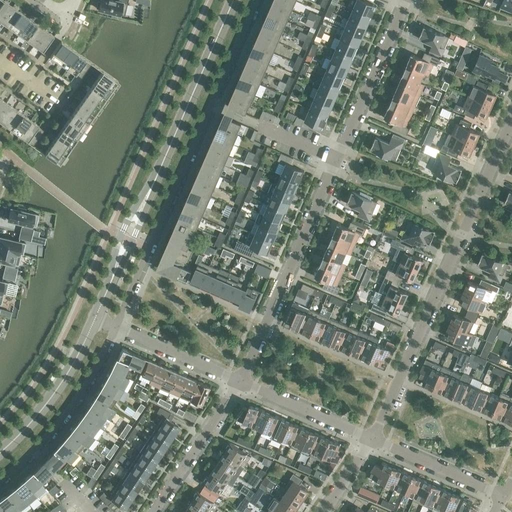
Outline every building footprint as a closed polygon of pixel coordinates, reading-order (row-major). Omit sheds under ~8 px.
[(12,6),(4,0),(0,5),(0,21),(1,22),(12,6)] [(98,9),(124,15),(127,0),(99,0),(99,2),(97,1),(96,8),(98,8),(98,9)] [(273,0),(273,2),(292,11),(296,0),(295,0),(273,0)] [(357,0),(353,10),(371,17),(376,6),(375,5),(362,0),(357,0)] [(511,0),(502,0),(500,6),(511,11),(511,7),(511,0)] [(269,10),(268,13),(287,21),(292,11),(273,2),(273,3),(272,3),(269,10)] [(20,12),(12,6),(1,22),(9,28),(20,12)] [(370,18),(371,17),(353,10),(349,19),(366,27),(370,18)] [(18,34),(29,18),(20,12),(9,28),(18,34)] [(265,21),(264,23),(283,32),(287,21),(268,13),(264,20),(265,21)] [(37,24),(29,18),(18,34),(26,40),(37,24)] [(349,19),(344,29),(362,37),(366,27),(349,19)] [(278,42),(283,32),(264,23),(262,26),(259,33),(259,34),(278,42)] [(34,45),(45,30),(37,24),(26,40),(34,45)] [(423,27),(419,38),(418,39),(432,44),(429,51),(441,56),(449,37),(424,26),(423,27)] [(344,29),(340,39),(358,47),(358,46),(362,37),(344,29)] [(54,36),(45,30),(34,45),(42,51),(54,36)] [(278,42),(259,34),(258,37),(257,37),(254,44),(255,44),(273,53),(278,42)] [(353,57),(358,47),(340,39),(336,49),(353,57)] [(63,42),(61,41),(50,57),(58,63),(69,47),(63,42)] [(269,63),(273,53),(255,44),(253,47),(250,54),(250,55),(269,63)] [(58,63),(67,69),(78,53),(69,47),(58,63)] [(353,58),(353,57),(336,49),(331,59),(349,67),(353,58)] [(75,75),(76,74),(86,59),(78,53),(67,69),(75,75)] [(437,66),(440,59),(427,54),(425,60),(411,54),(411,55),(407,65),(429,74),(433,64),(437,66)] [(490,58),(479,54),(472,70),(483,75),(483,74),(493,78),(494,77),(503,82),(506,75),(496,71),(498,67),(488,62),(490,58)] [(245,65),(264,74),(269,63),(250,55),(249,58),(248,58),(245,65),(246,65),(245,65)] [(92,63),(86,59),(76,74),(81,77),(92,63)] [(345,76),(349,67),(331,59),(327,69),(345,77),(345,76)] [(458,62),(456,67),(462,70),(464,65),(459,62),(458,62)] [(260,84),(264,74),(245,65),(244,68),(241,75),(241,76),(260,84)] [(428,75),(429,74),(407,65),(402,75),(424,85),(424,84),(420,83),(424,73),(428,75)] [(340,87),(345,77),(327,69),(323,79),(340,87)] [(468,74),(456,69),(454,74),(465,79),(468,74)] [(102,70),(96,79),(112,90),(118,81),(102,70)] [(398,86),(419,95),(424,85),(402,75),(398,86)] [(255,95),(260,84),(241,76),(240,79),(239,79),(236,86),(255,95)] [(106,98),(112,90),(96,79),(90,87),(106,98)] [(340,87),(323,79),(318,89),(336,96),(340,87)] [(473,84),(468,96),(491,106),(496,94),(486,90),(488,85),(478,80),(475,85),(473,84)] [(232,97),(251,105),(255,95),(236,86),(235,89),(231,96),(232,96),(232,97)] [(415,106),(419,95),(398,86),(393,96),(415,106)] [(100,106),(106,98),(90,87),(85,95),(100,106)] [(332,106),(336,96),(318,89),(314,99),(332,106)] [(100,106),(85,95),(79,104),(94,115),(100,106)] [(388,107),(410,116),(415,106),(393,96),(388,107)] [(491,106),(468,96),(463,107),(465,108),(463,113),(474,118),(476,113),(486,117),(491,106)] [(232,97),(228,106),(235,110),(246,114),(249,105),(250,106),(251,105),(232,97)] [(314,99),(310,109),(328,116),(328,115),(332,106),(314,99)] [(0,110),(0,122),(3,124),(14,108),(6,102),(0,110)] [(79,104),(73,112),(89,123),(94,115),(79,104)] [(233,114),(235,110),(228,106),(226,111),(219,126),(238,134),(238,133),(237,133),(241,124),(231,120),(233,114)] [(406,126),(410,116),(388,107),(384,117),(384,118),(397,123),(394,130),(407,135),(410,128),(406,126)] [(443,107),(441,113),(449,117),(451,111),(443,107)] [(14,108),(3,124),(11,130),(22,114),(14,108)] [(322,128),(328,116),(310,109),(305,120),(297,116),(294,124),(305,129),(308,122),(322,128)] [(89,123),(73,112),(67,120),(83,131),(89,123)] [(11,130),(19,136),(30,120),(22,114),(11,130)] [(458,124),(456,123),(451,134),(474,144),(479,133),(469,129),(471,123),(461,119),(458,124)] [(30,120),(19,136),(28,142),(38,127),(39,126),(30,120)] [(67,120),(61,128),(77,139),(83,131),(67,120)] [(233,144),(238,134),(219,126),(215,133),(216,133),(215,136),(233,144)] [(43,131),(38,127),(28,142),(33,145),(43,131)] [(77,139),(61,128),(56,136),(71,147),(77,139)] [(375,138),(370,148),(370,149),(378,153),(376,155),(387,160),(388,157),(396,160),(405,138),(393,133),(389,143),(376,137),(375,138)] [(469,156),(474,144),(451,134),(449,133),(442,150),(457,157),(459,151),(469,156)] [(56,136),(50,144),(65,156),(71,147),(56,136)] [(210,147),(229,155),(233,144),(215,136),(214,137),(214,136),(211,144),(210,147)] [(425,137),(423,143),(424,143),(428,146),(429,146),(432,140),(425,137)] [(44,153),(59,164),(65,156),(50,144),(44,153)] [(224,165),(229,155),(210,147),(209,147),(206,154),(207,154),(205,157),(224,165)] [(263,149),(258,147),(255,153),(261,156),(263,149)] [(258,162),(261,156),(255,153),(253,160),(258,162)] [(286,164),(281,175),(299,183),(304,171),(303,170),(303,171),(290,165),(293,158),(281,153),(278,160),(286,164)] [(456,181),(457,182),(461,171),(461,170),(448,164),(451,158),(439,153),(431,171),(438,174),(437,177),(448,182),(449,179),(456,182),(456,181)] [(201,168),(220,176),(224,165),(205,157),(205,158),(205,157),(202,165),(201,168)] [(198,175),(196,178),(215,186),(220,176),(201,168),(200,168),(197,175),(198,175)] [(254,170),(249,168),(246,174),(251,177),(254,170)] [(249,183),(251,177),(246,174),(243,181),(249,183)] [(298,183),(299,183),(281,175),(277,185),(294,192),(298,183)] [(193,186),(192,189),(211,197),(215,186),(196,178),(196,179),(196,178),(193,186)] [(290,202),(294,192),(277,185),(272,195),(290,202)] [(206,207),(211,197),(192,189),(190,191),(187,198),(187,199),(206,207)] [(245,191),(240,189),(237,195),(242,198),(245,191)] [(352,192),(351,192),(347,203),(346,204),(360,210),(357,216),(369,221),(377,202),(370,199),(371,197),(360,192),(359,194),(352,191),(352,192)] [(239,204),(242,198),(237,195),(234,202),(239,204)] [(272,195),(268,205),(286,212),(286,211),(290,202),(272,195)] [(201,218),(206,207),(187,199),(186,202),(182,209),(183,209),(183,210),(201,218)] [(281,222),(286,212),(268,205),(264,215),(281,222)] [(10,208),(8,220),(36,226),(38,214),(25,211),(25,209),(17,206),(16,209),(10,208)] [(178,220),(197,228),(201,218),(183,210),(181,212),(178,220)] [(236,212),(231,210),(228,216),(233,219),(236,212)] [(281,223),(281,222),(264,215),(259,224),(277,232),(281,223)] [(230,225),(233,219),(228,216),(225,223),(230,225)] [(188,249),(197,228),(178,220),(177,223),(176,223),(173,230),(174,230),(172,233),(169,241),(165,249),(162,256),(157,268),(187,281),(192,270),(186,268),(193,251),(188,249)] [(413,244),(416,238),(429,244),(429,243),(430,243),(434,233),(434,232),(409,221),(401,239),(413,244)] [(337,224),(333,234),(355,244),(359,234),(363,235),(366,228),(354,223),(351,229),(338,223),(337,224)] [(259,224),(255,234),(273,242),(273,241),(277,232),(259,224)] [(32,230),(33,229),(21,226),(20,232),(31,235),(32,230)] [(396,239),(398,234),(390,231),(391,228),(387,226),(384,234),(396,239)] [(20,232),(19,238),(30,240),(31,235),(20,232)] [(226,235),(221,232),(218,239),(224,241),(226,235)] [(267,253),(268,254),(273,242),(255,234),(250,232),(245,243),(242,242),(241,245),(238,251),(250,256),(254,248),(267,253)] [(350,254),(355,244),(333,234),(328,245),(350,254)] [(25,242),(0,236),(0,248),(22,254),(25,242)] [(221,247),(224,241),(218,239),(216,245),(221,247)] [(401,250),(396,261),(418,270),(422,260),(423,260),(423,259),(409,253),(412,247),(400,242),(397,249),(401,250)] [(350,255),(350,254),(328,245),(324,255),(346,265),(346,264),(341,262),(346,253),(350,255)] [(0,248),(0,260),(18,265),(21,254),(22,254),(0,248)] [(482,253),(477,264),(477,265),(490,271),(488,277),(500,282),(508,264),(483,253),(482,253)] [(341,275),(346,265),(324,255),(319,266),(341,275)] [(199,261),(190,282),(200,287),(210,265),(199,261)] [(413,280),(418,270),(396,261),(392,271),(388,269),(385,276),(397,281),(400,275),(413,281),(414,280),(413,280)] [(376,271),(378,266),(370,262),(368,267),(376,271)] [(219,270),(210,265),(200,287),(210,291),(219,270)] [(5,266),(4,271),(16,274),(17,268),(5,266)] [(340,287),(337,285),(341,275),(319,266),(315,276),(314,277),(328,282),(325,289),(337,294),(340,287)] [(210,291),(220,295),(228,277),(230,273),(220,268),(219,270),(210,291)] [(14,279),(16,274),(4,271),(3,277),(14,279)] [(382,293),(382,294),(403,303),(408,293),(395,287),(397,281),(385,276),(382,282),(390,286),(386,295),(382,293)] [(220,295),(230,300),(238,282),(228,277),(220,295)] [(469,280),(464,291),(487,301),(492,290),(497,292),(499,287),(481,279),(479,284),(469,280)] [(511,283),(506,281),(503,288),(511,291),(511,283)] [(230,300),(240,304),(248,286),(238,282),(230,300)] [(309,293),(311,294),(314,288),(303,283),(300,289),(309,293)] [(262,292),(258,291),(248,286),(240,304),(246,307),(254,310),(262,292)] [(309,293),(300,289),(299,289),(297,294),(306,298),(309,293)] [(459,303),(469,307),(467,312),(477,317),(480,312),(482,313),(487,301),(464,291),(459,303)] [(403,303),(382,294),(377,304),(373,302),(370,309),(383,315),(385,309),(399,314),(403,303)] [(300,330),(309,309),(293,302),(286,319),(292,321),(290,326),(300,330)] [(0,308),(0,314),(9,317),(11,312),(0,308)] [(300,330),(310,335),(319,314),(309,309),(300,330)] [(475,322),(477,317),(467,312),(465,317),(455,313),(450,324),(472,334),(473,334),(469,332),(474,322),(475,322)] [(319,314),(310,335),(320,339),(329,318),(319,314)] [(320,339),(330,343),(339,322),(329,318),(320,339)] [(339,322),(330,343),(340,348),(349,326),(339,322)] [(402,327),(391,322),(388,327),(399,332),(402,327)] [(465,345),(467,346),(472,334),(450,324),(445,336),(454,340),(452,345),(463,350),(465,345)] [(340,348),(350,352),(359,331),(349,326),(340,348)] [(359,331),(350,352),(360,356),(367,340),(357,335),(359,331)] [(360,356),(369,360),(377,344),(367,340),(360,356)] [(446,346),(435,341),(433,347),(444,351),(446,346)] [(377,344),(369,360),(380,365),(382,361),(388,363),(393,351),(377,344)] [(122,348),(117,358),(140,368),(144,358),(122,348)] [(111,369),(110,369),(132,381),(132,380),(123,375),(128,363),(139,368),(140,368),(117,358),(116,360),(115,359),(115,360),(116,361),(111,369)] [(149,383),(158,364),(148,359),(141,374),(151,379),(149,383)] [(168,368),(158,364),(149,383),(159,388),(168,368)] [(424,379),(422,383),(432,388),(440,371),(423,364),(418,376),(424,379)] [(178,372),(168,368),(159,388),(169,392),(178,372)] [(105,378),(127,391),(132,381),(110,369),(111,370),(106,379),(105,378)] [(450,376),(440,371),(432,388),(442,392),(450,376)] [(188,377),(178,372),(169,392),(179,396),(188,377)] [(452,397),(460,380),(450,376),(442,392),(452,397)] [(197,381),(188,377),(179,396),(189,401),(198,381),(197,381)] [(100,387),(100,388),(117,398),(122,389),(126,391),(127,391),(105,378),(105,379),(106,379),(101,388),(100,387)] [(469,384),(460,380),(452,397),(462,401),(469,384)] [(209,386),(198,381),(189,401),(190,400),(201,405),(201,404),(202,403),(206,405),(211,396),(206,394),(209,386),(209,387),(209,386)] [(140,391),(143,387),(136,383),(133,387),(140,391)] [(469,384),(462,401),(472,405),(479,388),(469,384)] [(111,408),(117,398),(100,388),(99,388),(100,389),(95,397),(94,397),(111,408)] [(472,405),(482,409),(489,393),(479,388),(472,405)] [(489,393),(482,409),(492,414),(501,393),(501,392),(499,397),(489,393)] [(492,414),(502,418),(511,397),(501,393),(492,414)] [(157,402),(163,405),(167,398),(160,395),(157,402)] [(88,406),(105,417),(111,408),(94,397),(95,398),(89,406),(88,406)] [(511,397),(502,418),(511,422),(511,397)] [(167,398),(163,405),(169,409),(173,402),(167,398)] [(140,403),(136,410),(140,413),(144,406),(140,403)] [(253,425),(260,409),(250,404),(248,409),(243,406),(236,418),(253,425)] [(98,427),(105,417),(88,406),(89,407),(83,415),(82,414),(82,415),(98,427)] [(157,425),(173,436),(179,426),(167,418),(170,413),(159,407),(156,412),(163,416),(157,425)] [(270,413),(260,409),(253,425),(263,430),(270,413)] [(136,419),(140,413),(136,410),(132,416),(136,419)] [(182,416),(194,422),(197,416),(185,410),(182,416)] [(270,413),(263,430),(273,434),(280,417),(270,413)] [(75,423),(92,436),(98,427),(82,415),(83,416),(77,424),(76,423),(75,423)] [(273,434),(283,438),(290,422),(280,417),(273,434)] [(292,442),(290,447),(291,447),(300,426),(290,422),(283,438),(292,442)] [(95,439),(92,436),(75,423),(75,424),(76,424),(70,432),(69,431),(69,432),(85,445),(88,447),(95,439)] [(123,430),(127,432),(131,426),(127,423),(123,430)] [(167,445),(173,436),(157,425),(151,434),(167,445)] [(291,447),(300,451),(310,430),(300,426),(291,447)] [(122,439),(127,432),(123,430),(118,436),(122,439)] [(312,451),(310,455),(310,456),(319,435),(310,430),(300,451),(301,451),(303,447),(312,451)] [(63,441),(62,440),(81,456),(78,453),(85,445),(69,432),(68,432),(69,433),(63,441)] [(165,447),(167,445),(151,434),(145,443),(161,454),(162,452),(162,453),(166,448),(165,447)] [(310,456),(320,460),(329,439),(319,435),(310,456)] [(236,442),(244,445),(246,440),(239,437),(236,442)] [(345,451),(338,448),(340,443),(329,439),(320,460),(321,460),(322,456),(338,462),(345,451)] [(73,465),(81,456),(62,440),(61,440),(62,441),(56,449),(55,448),(73,465)] [(227,448),(224,453),(240,464),(244,467),(250,458),(251,458),(251,457),(248,454),(248,455),(229,442),(225,447),(227,448)] [(109,450),(114,452),(118,446),(114,443),(109,450)] [(155,463),(161,454),(145,443),(139,452),(155,463)] [(73,465),(55,448),(54,448),(55,449),(47,457),(55,465),(61,471),(69,462),(73,465)] [(109,459),(114,452),(109,450),(105,456),(109,459)] [(118,451),(114,457),(122,463),(125,457),(121,454),(121,453),(118,451)] [(149,471),(150,471),(154,466),(153,465),(155,463),(139,452),(133,461),(149,472),(149,471)] [(224,453),(217,462),(233,473),(240,464),(224,453)] [(47,473),(48,472),(51,469),(55,465),(47,457),(43,461),(32,473),(31,472),(30,472),(47,491),(48,490),(45,487),(53,479),(47,473)] [(143,481),(149,472),(133,461),(127,470),(143,481)] [(217,462),(211,472),(227,483),(233,473),(217,462)] [(368,476),(385,483),(392,466),(382,462),(380,466),(375,464),(368,476)] [(100,463),(96,470),(100,472),(104,466),(100,463)] [(69,472),(72,475),(76,472),(78,470),(75,466),(69,472)] [(402,471),(392,466),(385,483),(395,487),(402,471)] [(265,472),(261,469),(256,475),(261,478),(265,472)] [(100,472),(96,470),(92,476),(96,479),(100,472)] [(143,481),(127,470),(121,479),(137,490),(143,481)] [(327,474),(316,470),(314,475),(325,480),(327,474)] [(405,492),(412,475),(402,471),(395,487),(405,492)] [(39,498),(47,491),(30,472),(30,473),(31,474),(24,480),(23,479),(22,480),(39,498)] [(222,492),(221,492),(227,483),(211,472),(208,476),(206,475),(203,481),(222,493),(222,494),(223,493),(222,492)] [(284,489),(302,501),(308,490),(300,484),(303,480),(293,473),(290,478),(291,479),(284,489)] [(257,484),(261,478),(256,475),(252,481),(257,484)] [(422,479),(412,475),(405,492),(414,496),(412,500),(413,500),(422,479)] [(267,486),(271,480),(266,476),(262,482),(267,486)] [(135,492),(137,490),(121,479),(115,488),(131,499),(131,498),(132,498),(136,493),(135,492)] [(423,505),(432,484),(422,479),(413,500),(423,505)] [(15,487),(15,486),(14,487),(27,502),(36,495),(39,499),(39,498),(22,480),(23,481),(15,487)] [(442,488),(432,484),(423,505),(425,501),(434,505),(432,509),(433,509),(442,488)] [(54,485),(48,491),(51,494),(53,493),(57,489),(54,485)] [(21,511),(19,509),(27,502),(14,487),(15,488),(7,494),(6,493),(20,511),(21,511)] [(109,498),(103,492),(99,496),(107,505),(113,500),(124,508),(131,499),(115,488),(109,498)] [(439,511),(443,511),(452,492),(442,488),(433,509),(439,511)] [(246,495),(251,498),(255,492),(250,489),(246,495)] [(275,497),(274,497),(295,511),(302,501),(284,489),(278,499),(275,497)] [(195,496),(192,501),(208,511),(213,511),(218,505),(218,506),(219,506),(219,505),(197,490),(193,495),(195,496)] [(443,511),(445,509),(451,511),(454,511),(462,497),(452,492),(443,511)] [(0,503),(6,511),(20,511),(6,493),(6,494),(6,495),(0,499),(0,503)] [(369,500),(376,503),(379,498),(371,494),(369,500)] [(247,504),(251,498),(246,495),(242,501),(247,504)] [(250,502),(255,505),(258,500),(253,497),(250,502)] [(294,511),(295,511),(274,497),(267,507),(269,509),(267,511),(294,511)] [(472,501),(462,497),(454,511),(474,511),(477,509),(470,506),(472,501)] [(208,511),(192,501),(185,510),(187,511),(208,511)]
